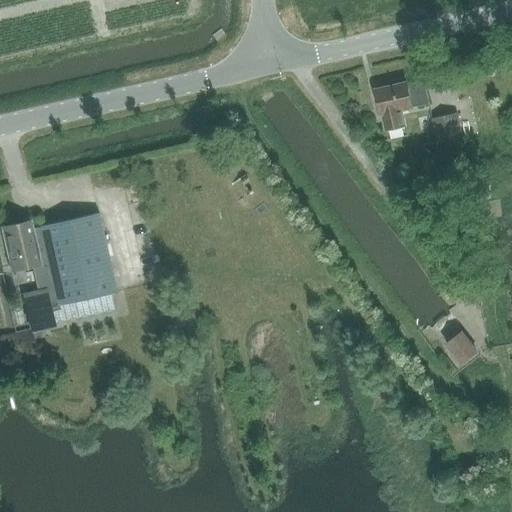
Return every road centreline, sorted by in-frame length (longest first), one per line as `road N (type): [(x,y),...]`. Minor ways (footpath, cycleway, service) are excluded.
road 1 (unclassified): [(0,123),(277,57)]
road 2 (unclassified): [(277,57),(511,7)]
